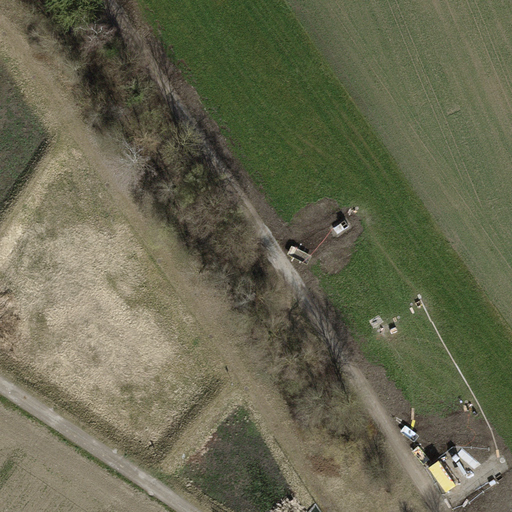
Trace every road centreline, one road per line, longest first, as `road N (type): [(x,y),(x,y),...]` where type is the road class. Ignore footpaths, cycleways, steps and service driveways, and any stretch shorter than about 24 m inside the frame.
road 1 (track): [(98,0),(443,511)]
road 2 (track): [(0,384),(193,511)]
